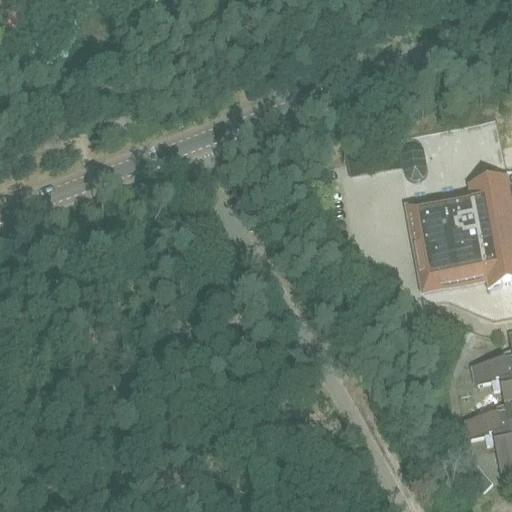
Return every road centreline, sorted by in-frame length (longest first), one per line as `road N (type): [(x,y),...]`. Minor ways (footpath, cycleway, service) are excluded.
road 1 (unclassified): [(404,511),(188,144)]
road 2 (tertiary): [(188,144),(511,27)]
road 3 (tertiary): [(0,214),(188,144)]
